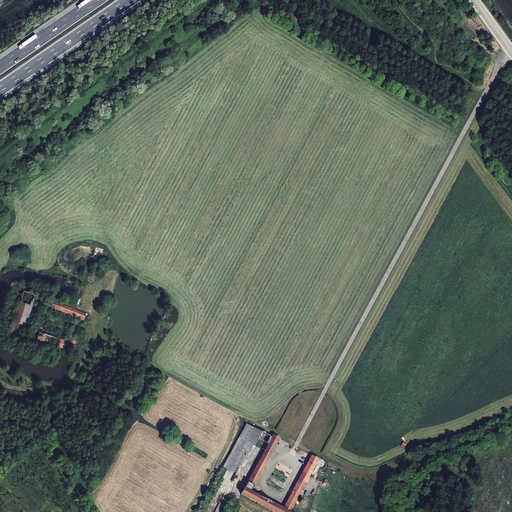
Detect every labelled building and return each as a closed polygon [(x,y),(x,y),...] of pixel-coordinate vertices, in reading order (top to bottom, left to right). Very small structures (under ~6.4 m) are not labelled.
[(34,295),(21,291),(9,333),(22,337),(34,295)] [(77,308),(40,297),(38,305),(75,316),(77,308)] [(67,340),(32,329),(29,338),(31,339),(30,341),(64,351),(67,340)] [(270,436),(244,422),(221,463),(246,478),(270,436)] [(249,490),(279,439),(271,434),(270,436),(246,478),(237,494),(269,511),(287,511),(285,511),(309,469),(315,458),(306,453),(277,505),(249,490)] [(315,458),(309,469),(314,471),(320,460),(315,458)]
